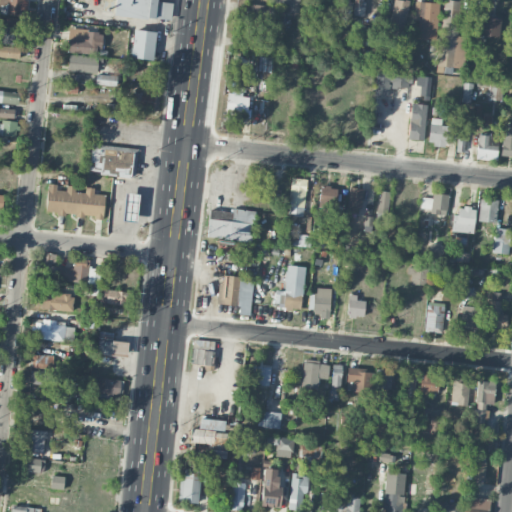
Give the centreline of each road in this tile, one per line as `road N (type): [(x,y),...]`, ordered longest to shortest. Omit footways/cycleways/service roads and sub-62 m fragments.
road 1 (primary): [(204,0),(145,511)]
road 2 (residential): [(49,0),(0,444)]
road 3 (residential): [(511,361),(166,323)]
road 4 (residential): [(511,179),(186,144)]
road 5 (residential): [(173,253),(0,234)]
